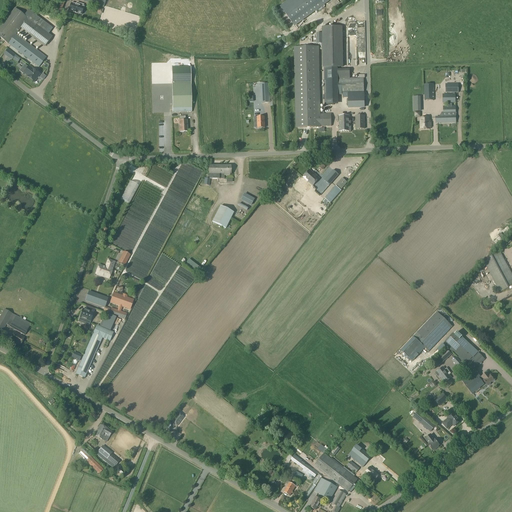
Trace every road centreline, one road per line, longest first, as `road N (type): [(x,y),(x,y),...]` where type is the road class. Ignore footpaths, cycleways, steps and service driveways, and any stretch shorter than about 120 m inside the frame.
road 1 (unclassified): [(119,159),(511,145)]
road 2 (unclassified): [(283,511),(47,376)]
road 3 (unclassified): [(47,376),(119,159)]
road 4 (unclassified): [(376,511),(511,409)]
road 5 (unclassified): [(0,69),(119,159)]
